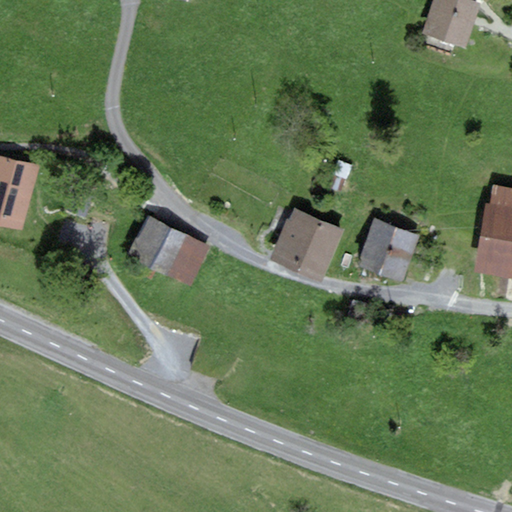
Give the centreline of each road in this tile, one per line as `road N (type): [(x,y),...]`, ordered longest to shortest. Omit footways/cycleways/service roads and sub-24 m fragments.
road 1 (residential): [(125,0),(112,106),(122,141),(177,203),(219,240),(284,268),(341,287),(452,299)]
road 2 (secondary): [(483,511),(258,434),(0,320)]
